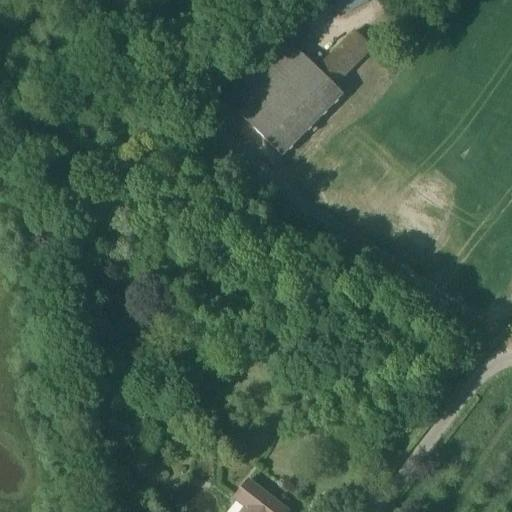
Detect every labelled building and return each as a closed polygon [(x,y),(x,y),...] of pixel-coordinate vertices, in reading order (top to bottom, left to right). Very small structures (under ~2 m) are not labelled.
[(335,0),(343,16),(368,2),(366,0),(335,0)] [(338,84),(339,83),(372,50),(354,32),(320,67),(338,84)] [(282,157),(296,143),(343,95),(285,37),(224,99),(282,157)] [(163,106),(205,61),(184,41),(141,86),(163,106)] [(287,511),(248,481),(235,498),(247,508),(243,511),(287,511)] [(157,511),(134,495),(134,496),(121,511),(157,511)]
